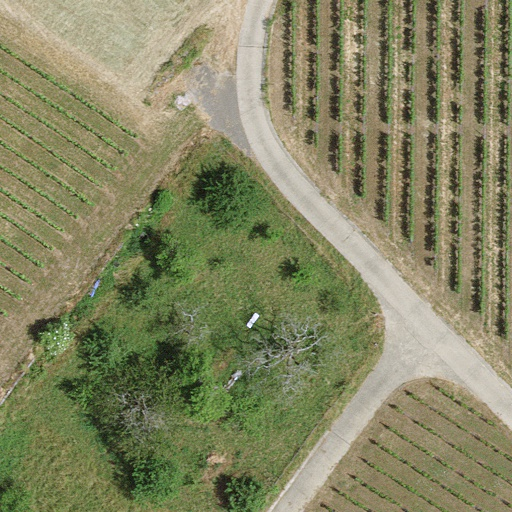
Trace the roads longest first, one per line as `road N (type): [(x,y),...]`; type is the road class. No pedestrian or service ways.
road 1 (track): [(511,397),(269,150),(264,41),(276,0)]
road 2 (track): [(432,312),(280,511)]
